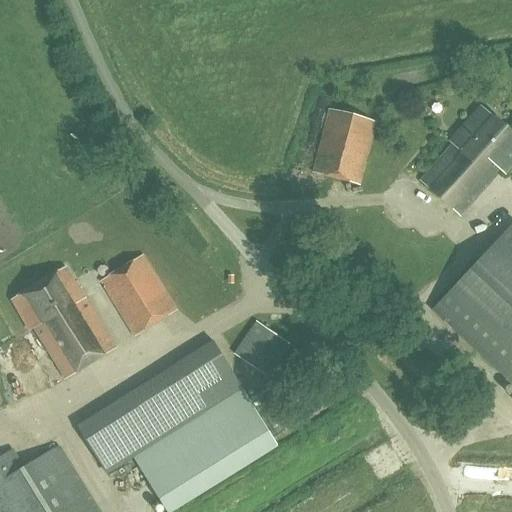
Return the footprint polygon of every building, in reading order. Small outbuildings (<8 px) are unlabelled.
[(511,127),(509,131),(481,107),(449,142),(452,145),(421,181),(460,216),(501,171),(505,175),(511,167),(511,127)] [(359,185),(376,123),(329,111),(313,172),(359,185)] [(511,225),(435,309),(511,379),(511,225)] [(136,336),(176,310),(142,256),(102,281),(136,336)] [(115,348),(66,267),(12,300),(30,331),(34,328),(66,379),(115,348)] [(268,377),(290,344),(257,321),(234,354),(268,377)] [(213,340),(77,425),(107,474),(133,458),(167,511),(170,511),(277,446),(242,389),(243,388),(213,340)] [(17,350),(0,357),(11,380),(27,372),(17,350)] [(98,511),(58,447),(24,468),(13,450),(0,458),(0,511),(98,511)] [(429,511),(435,509),(416,480),(365,511),(429,511)]
